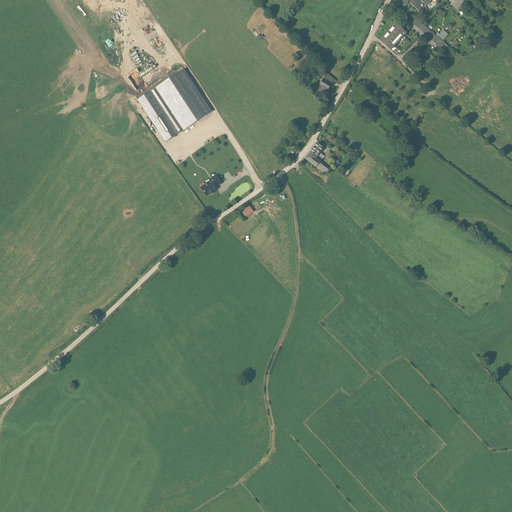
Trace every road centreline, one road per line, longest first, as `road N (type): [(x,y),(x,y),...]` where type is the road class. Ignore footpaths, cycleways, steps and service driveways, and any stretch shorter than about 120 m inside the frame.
road 1 (track): [(278,175),(293,206),(297,287),(266,375),(271,444),(254,470),(195,511)]
road 2 (unclassified): [(0,402),(186,240),(278,175)]
road 3 (residential): [(278,175),(320,127),(389,0)]
